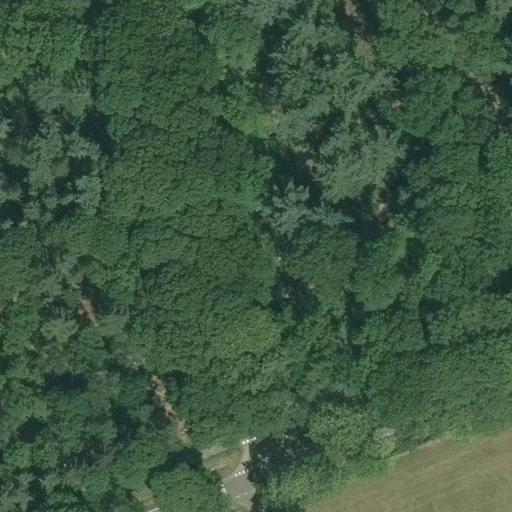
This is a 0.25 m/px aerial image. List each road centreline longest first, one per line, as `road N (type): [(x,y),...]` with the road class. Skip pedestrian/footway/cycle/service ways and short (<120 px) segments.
road 1 (tertiary): [(260,480),(511,379)]
road 2 (track): [(0,54),(128,2)]
